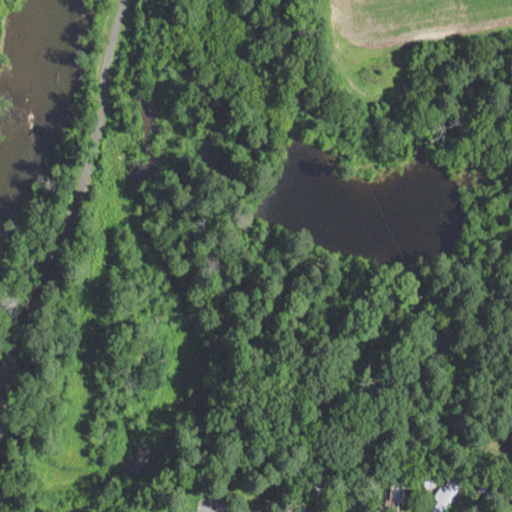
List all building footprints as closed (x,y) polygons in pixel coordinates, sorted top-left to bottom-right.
[(315,501),(313,504),(306,500),(325,468),(328,464),(335,468),(315,501)] [(456,469),(449,480),(444,476),(451,466),(456,469)] [(409,477),(407,489),(401,488),(400,490),(404,490),(403,503),(399,503),(398,511),(389,511),(390,506),(386,506),(386,502),(386,500),(390,501),(394,470),(403,471),(402,476),(409,477)] [(430,487),(430,489),(421,486),(424,473),(433,476),(430,487)] [(464,481),(441,511),(434,511),(432,510),(439,499),(435,496),(442,485),(446,488),(456,475),(464,481)] [(488,511),(477,511),(494,480),(502,485),(488,511)] [(227,497),(227,496),(227,488),(269,488),(269,497),(227,497)]
